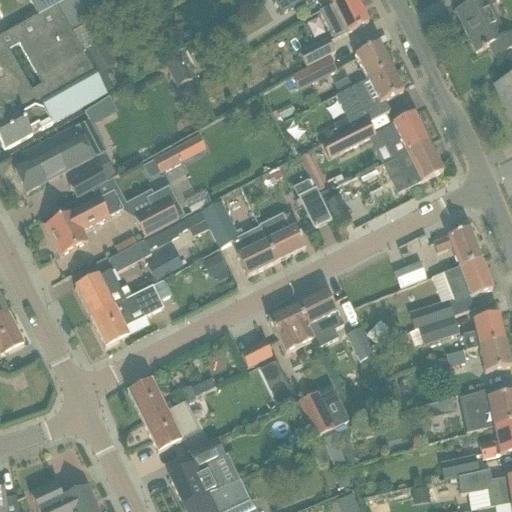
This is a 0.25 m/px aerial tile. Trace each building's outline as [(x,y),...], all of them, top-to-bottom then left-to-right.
[(71,0),(70,1),(37,19),(0,39),(0,119),(15,112),(18,116),(32,108),(41,112),(50,129),(105,98),(82,56),(70,37),(113,14),(105,0),(71,0)] [(70,1),(69,0),(28,0),(27,1),(37,19),(70,1)] [(164,0),(170,11),(185,4),(182,0),(164,0)] [(273,0),(272,1),(281,17),(309,0),(329,0),(334,8),(334,9),(351,0),(273,0)] [(369,27),(355,0),(351,0),(334,9),(334,8),(319,15),(335,45),(369,27)] [(495,60),(511,51),(511,36),(504,41),(484,1),(457,14),(468,36),(467,36),(476,55),(489,48),(495,60)] [(205,42),(185,53),(194,69),(214,57),(205,42)] [(335,56),(328,42),(299,56),(306,70),(335,56)] [(355,60),(368,84),(391,72),(379,48),(355,60)] [(297,90),(299,93),(314,86),(336,74),(329,60),(306,72),(292,79),(293,82),(297,90)] [(164,69),(176,91),(191,83),(181,61),(164,69)] [(353,92),(335,101),(346,122),(352,134),(390,115),(385,106),(404,97),(391,72),(368,84),(353,92)] [(503,103),(511,121),(511,81),(495,89),(501,104),(503,103)] [(278,114),(282,121),(295,115),(291,107),(278,114)] [(15,112),(0,119),(0,152),(1,155),(19,146),(30,140),(26,133),(36,128),(39,135),(50,129),(41,112),(32,108),(18,116),(15,112)] [(380,136),(395,164),(429,147),(415,118),(380,136)] [(339,140),(352,134),(346,122),(333,129),(339,140)] [(26,168),(13,175),(25,198),(43,188),(70,174),(90,164),(106,156),(90,125),(75,133),(39,151),(22,160),(26,168)] [(368,128),(333,146),(339,159),(371,143),(375,141),(374,139),(368,128)] [(371,143),(384,169),(395,164),(380,136),(374,139),(375,141),(371,143)] [(175,151),(152,162),(160,178),(183,166),(205,154),(197,139),(175,151)] [(339,159),(333,146),(323,151),(329,164),(339,159)] [(444,176),(429,147),(395,164),(410,193),(444,176)] [(309,159),(302,163),(309,177),(316,174),(309,159)] [(410,193),(395,164),(384,169),(399,198),(410,193)] [(107,186),(106,185),(98,170),(68,187),(77,203),(92,196),(91,195),(107,186)] [(297,200),(313,233),(331,224),(319,200),(315,191),(314,192),(309,182),(292,191),(297,200)] [(152,214),(134,223),(144,242),(178,225),(177,223),(173,214),(179,211),(168,190),(152,197),(145,201),(152,214)] [(203,195),(185,204),(191,215),(209,206),(203,195)] [(349,224),(340,206),(341,205),(339,201),(337,202),(334,195),(322,201),(328,212),(337,230),(349,224)] [(96,205),(42,232),(57,261),(86,247),(81,236),(112,219),(121,215),(112,197),(96,205)] [(266,247),(259,234),(242,242),(239,236),(234,239),(220,210),(201,220),(207,233),(218,255),(230,249),(246,282),(275,267),(265,247),(266,247)] [(287,220),(284,222),(282,217),(258,229),(260,233),(259,234),(266,247),(265,247),(275,267),(304,253),(287,220)] [(207,233),(201,220),(188,226),(195,239),(207,233)] [(452,252),(459,271),(480,263),(469,234),(433,248),(437,258),(452,252)] [(115,250),(119,258),(137,248),(133,241),(115,250)] [(148,253),(143,244),(137,248),(119,258),(108,264),(115,278),(151,259),(148,253)] [(173,252),(146,267),(155,285),(182,269),(173,252)] [(218,259),(202,267),(209,282),(226,274),(218,259)] [(480,263),(459,271),(444,276),(456,309),(492,295),(480,263)] [(400,292),(425,283),(419,267),(394,276),(400,292)] [(96,282),(92,284),(74,293),(89,323),(126,305),(111,275),(97,283),(96,282)] [(151,292),(158,306),(169,300),(162,286),(151,292)] [(105,354),(127,342),(123,332),(130,328),(127,321),(140,314),(145,323),(162,314),(158,306),(151,292),(126,305),(89,323),(105,354)] [(297,311),(308,331),(326,322),(333,336),(343,331),(326,296),(297,311)] [(453,321),(447,304),(408,317),(414,334),(453,321)] [(308,331),(297,311),(269,325),(286,359),(314,345),(307,332),(308,331)] [(462,339),(465,354),(479,351),(504,345),(498,319),(473,325),(475,336),(462,339)] [(0,361),(23,350),(7,320),(0,323),(0,361)] [(422,348),(422,349),(458,337),(453,321),(414,334),(414,335),(409,336),(414,350),(422,348)] [(360,366),(373,359),(359,332),(347,338),(360,366)] [(381,341),(372,332),(366,338),(375,347),(381,341)] [(504,345),(479,351),(485,377),(510,371),(504,345)] [(247,373),(271,361),(264,346),(239,359),(247,373)] [(463,353),(447,357),(450,371),(466,367),(463,353)] [(430,367),(432,376),(448,373),(445,363),(430,367)] [(274,365),(259,373),(268,392),(283,385),(274,365)] [(127,398),(142,428),(165,416),(150,386),(127,398)] [(200,388),(190,392),(194,400),(204,396),(200,388)] [(180,410),(195,403),(194,400),(190,392),(190,391),(175,398),(180,410)] [(494,431),(511,426),(511,397),(488,403),(486,394),(458,403),(465,437),(477,434),(494,431)] [(316,442),(348,426),(334,399),(320,406),(316,398),(298,406),(316,442)] [(450,402),(424,408),(427,419),(453,413),(450,402)] [(166,416),(142,428),(157,457),(199,435),(185,407),(180,410),(166,417),(166,416)] [(511,426),(494,431),(497,446),(481,450),(484,462),(511,456),(511,426)] [(351,450),(345,436),(337,439),(343,453),(351,450)] [(322,443),(335,475),(347,470),(334,439),(322,443)] [(188,470),(169,480),(184,511),(207,500),(206,499),(225,489),(214,466),(225,460),(216,443),(183,459),(188,470)] [(440,467),(444,484),(478,476),(474,459),(440,467)] [(461,499),(487,495),(489,511),(510,508),(511,509),(511,481),(506,483),(491,486),(488,475),(457,484),(461,499)] [(345,479),(336,482),(339,492),(348,489),(345,479)] [(252,511),(239,484),(227,489),(226,488),(225,489),(206,499),(207,500),(184,511),(252,511)] [(30,499),(36,511),(97,511),(87,490),(62,501),(55,487),(30,499)] [(351,497),(336,504),(339,511),(345,511),(355,508),(351,497)]
